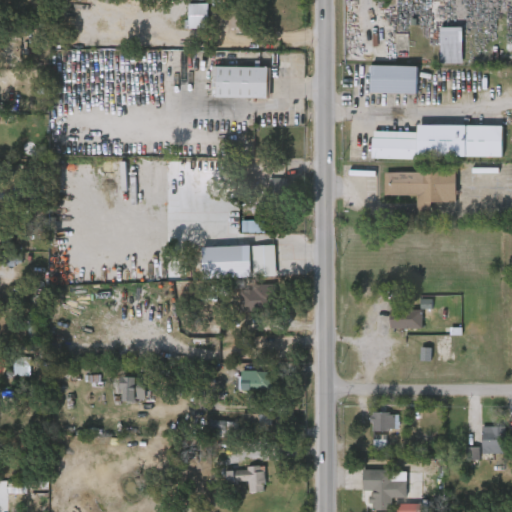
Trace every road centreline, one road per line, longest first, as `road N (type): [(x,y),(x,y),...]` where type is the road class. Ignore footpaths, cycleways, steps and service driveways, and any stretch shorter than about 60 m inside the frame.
road 1 (secondary): [(325,0),(325,511)]
road 2 (residential): [(324,389),(511,389)]
